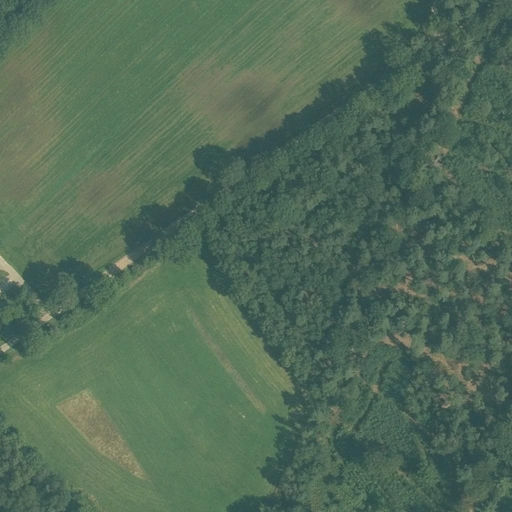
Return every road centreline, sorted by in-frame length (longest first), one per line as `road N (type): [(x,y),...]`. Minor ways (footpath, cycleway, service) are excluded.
road 1 (track): [(441,50),(281,511)]
road 2 (track): [(55,316),(441,50)]
